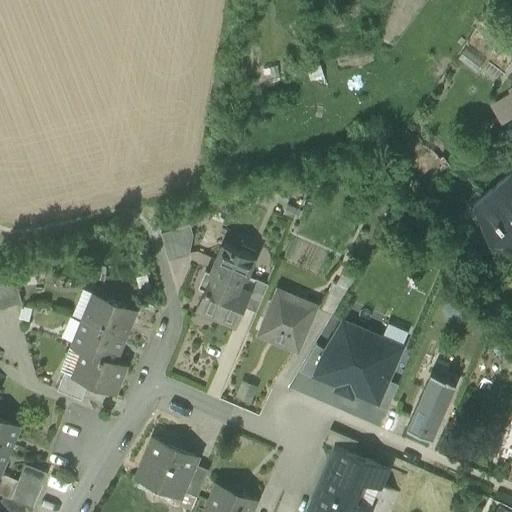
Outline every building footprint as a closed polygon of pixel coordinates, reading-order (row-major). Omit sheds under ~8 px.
[(511,174),(510,172),(473,204),(474,206),(476,204),(486,224),(485,224),(487,226),(495,218),(511,236),(511,235),(511,174)] [(190,224),(160,233),(168,260),(189,254),(193,234),(190,224)] [(253,256),(223,243),(211,272),(249,289),(254,278),(246,274),(253,256)] [(249,289),(211,272),(196,306),(236,323),(243,305),(250,289),(249,289)] [(254,278),(249,289),(250,289),(243,305),(256,311),(267,283),(254,278)] [(10,279),(0,281),(0,306),(16,302),(10,279)] [(347,289),(332,282),(320,309),(332,314),(347,289)] [(315,306),(278,290),(263,325),(281,333),(278,341),(296,349),(315,306)] [(135,309),(94,292),(83,318),(124,335),(135,309)] [(124,335),(83,318),(72,344),(84,349),(84,348),(114,360),(114,359),(124,335)] [(343,319),(315,376),(380,404),(405,348),(343,319)] [(502,341),(493,335),(484,348),(493,354),(502,341)] [(84,349),(72,344),(63,368),(65,369),(74,373),(84,349)] [(114,360),(84,348),(84,349),(74,373),(73,374),(89,380),(114,390),(125,364),(114,359),(114,360)] [(89,380),(73,374),(74,373),(65,369),(57,388),(81,398),(89,380)] [(445,377),(431,371),(407,426),(431,436),(456,382),(448,378),(449,377),(446,375),(445,377)] [(0,415),(0,443),(8,446),(12,435),(14,436),(19,423),(0,415)] [(357,440),(330,428),(324,441),(335,446),(336,445),(352,452),(357,440)] [(195,454),(155,436),(138,477),(178,494),(192,461),(195,454)] [(352,452),(336,445),(335,446),(328,463),(331,465),(321,489),(318,487),(309,507),(322,511),(367,511),(369,509),(351,502),(361,478),(379,485),(387,467),(352,452)] [(208,468),(192,461),(180,488),(196,495),(208,468)] [(47,471),(25,462),(20,473),(42,482),(47,471)] [(18,478),(0,471),(0,472),(0,492),(11,497),(11,495),(16,484),(18,478)] [(42,482),(20,473),(18,478),(16,484),(38,493),(42,482)] [(250,511),(257,497),(216,480),(202,511),(250,511)] [(38,493),(16,484),(11,495),(12,495),(33,504),(38,493)] [(30,511),(33,504),(12,495),(7,506),(21,511),(30,511)] [(21,511),(7,506),(0,502),(0,511),(21,511)]
